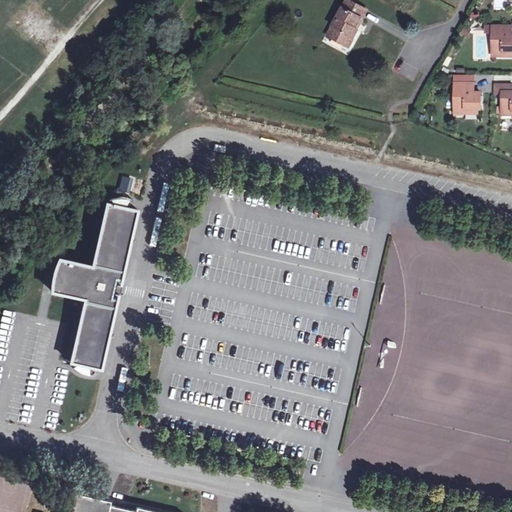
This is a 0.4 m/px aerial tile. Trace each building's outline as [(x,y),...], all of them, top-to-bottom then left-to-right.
[(334,24),(329,34),(350,46),(360,28),(358,27),(368,9),(351,0),(348,0),(339,16),(342,17),(337,26),(334,24)] [(511,28),(498,28),(497,34),(497,36),(496,36),(496,59),(507,59),(507,55),(511,54),(511,28)] [(474,85),(459,85),(459,93),(458,93),(458,116),(469,116),(469,111),(481,112),(484,112),(484,96),(478,96),(475,96),(474,85)] [(511,87),(498,87),(497,95),(505,95),(505,118),(511,117),(511,87)] [(140,194),(144,180),(122,175),(119,189),(140,194)] [(138,205),(108,198),(71,356),(102,363),(138,205)] [(51,285),(86,293),(93,260),(58,252),(51,285)] [(106,511),(110,499),(110,495),(76,488),(70,511),(106,511)] [(166,511),(110,499),(106,511),(166,511)]
